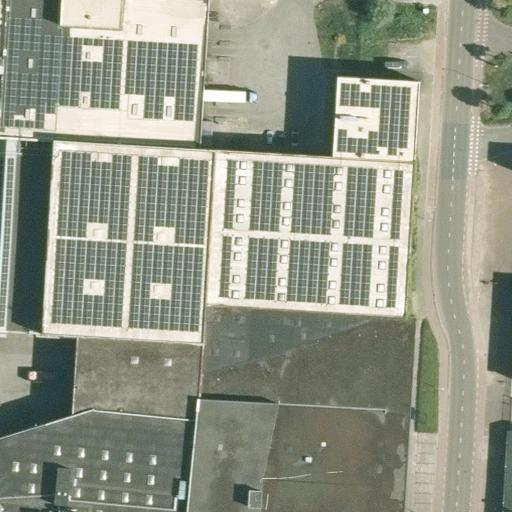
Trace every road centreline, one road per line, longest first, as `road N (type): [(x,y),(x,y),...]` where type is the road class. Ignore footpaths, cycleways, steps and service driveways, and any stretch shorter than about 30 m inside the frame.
road 1 (unclassified): [(455,511),(464,359),(446,270),(453,154)]
road 2 (unclassified): [(453,154),(463,0)]
